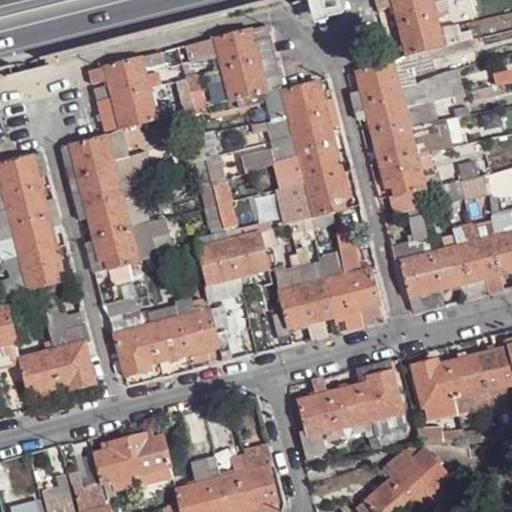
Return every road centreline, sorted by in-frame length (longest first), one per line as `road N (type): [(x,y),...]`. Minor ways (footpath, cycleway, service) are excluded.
road 1 (residential): [(120,413),(36,76)]
road 2 (residential): [(36,76),(285,11),(316,63),(332,59)]
road 3 (residential): [(402,341),(332,59)]
road 4 (motorway): [(0,45),(183,0)]
road 5 (residential): [(120,413),(267,376)]
road 6 (residential): [(267,376),(402,341)]
road 7 (residential): [(299,511),(267,376)]
road 8 (residential): [(0,444),(120,413)]
